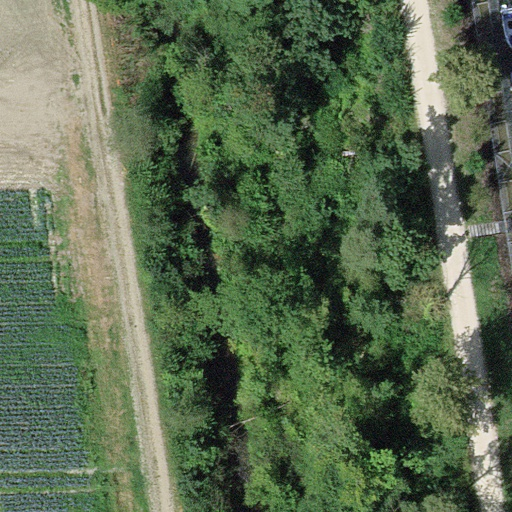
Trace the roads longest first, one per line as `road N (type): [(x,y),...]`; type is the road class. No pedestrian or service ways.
road 1 (track): [(169,511),(82,0)]
road 2 (track): [(413,0),(483,511)]
